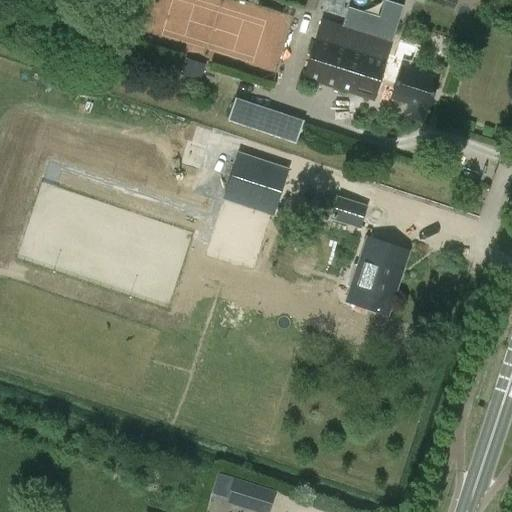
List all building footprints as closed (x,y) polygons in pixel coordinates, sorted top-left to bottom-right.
[(372,101),(381,74),(396,79),(390,99),(407,104),(403,117),(423,123),(437,78),(406,68),(408,64),(386,57),(391,43),(368,36),(373,22),(357,17),(353,31),(322,21),(304,79),(372,101)] [(203,66),(186,61),(182,74),(199,79),(203,66)] [(288,173),(238,155),(222,200),(272,218),(288,173)] [(368,208),(339,199),(331,222),(360,231),(368,208)] [(362,274),(352,303),(387,314),(400,275),(394,273),(401,249),(366,238),(356,272),(362,274)] [(212,497),(259,511),(269,511),(276,490),(220,472),(212,497)]
